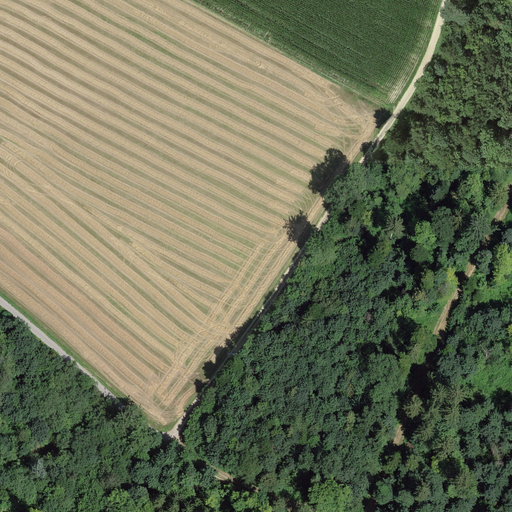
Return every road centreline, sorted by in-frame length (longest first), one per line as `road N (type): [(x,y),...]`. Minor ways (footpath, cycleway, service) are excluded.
road 1 (track): [(444,0),(408,92),(168,443)]
road 2 (track): [(370,511),(419,377),(511,190)]
road 3 (track): [(168,443),(0,301)]
road 4 (track): [(168,443),(244,489),(303,511)]
